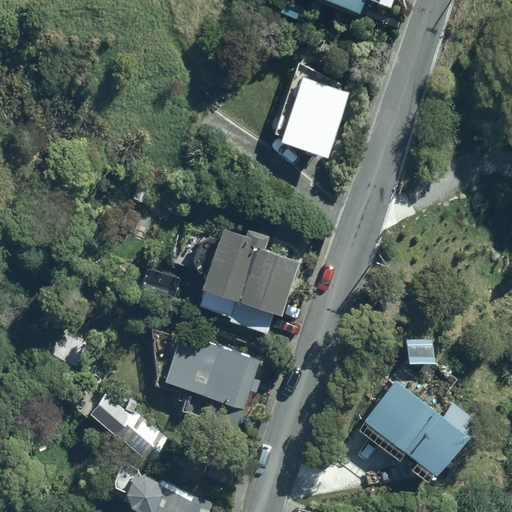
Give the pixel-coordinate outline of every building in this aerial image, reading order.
[(328,0),(355,11),(358,0),(367,0),(373,2),(374,0),(328,0)] [(323,157),(346,91),(299,75),(276,141),(323,157)] [(298,256),(263,243),(267,231),(245,223),(244,225),(219,216),(197,273),(204,276),(196,299),(227,310),(224,316),(265,331),(274,308),(278,310),(298,256)] [(160,368),(211,386),(201,414),(230,425),(246,380),(254,383),(258,372),(250,369),(257,351),(177,322),(160,368)] [(81,337),(61,329),(52,351),(71,359),(81,337)] [(428,464),(430,465),(469,408),(445,391),(435,405),(388,373),(353,424),(392,450),(397,442),(410,451),(404,461),(422,473),(428,464)] [(165,435),(131,407),(125,414),(95,389),(87,398),(75,388),(64,400),(77,411),(81,406),(111,431),(113,429),(147,457),(165,435)] [(142,511),(203,511),(209,501),(157,478),(155,481),(151,473),(139,465),(126,471),(120,483),(125,496),(145,506),(142,511)]
